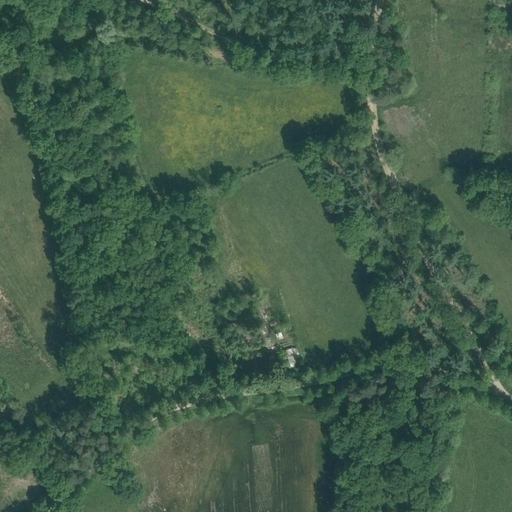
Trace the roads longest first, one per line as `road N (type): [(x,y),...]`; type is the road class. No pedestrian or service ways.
road 1 (track): [(46,511),(115,443),(188,403),(402,364),(501,395)]
road 2 (track): [(501,395),(402,204),(374,131),(370,65),(380,0)]
road 3 (track): [(147,0),(266,60),(370,65)]
